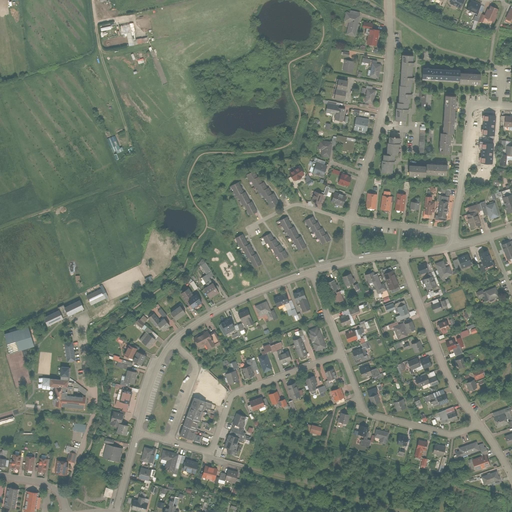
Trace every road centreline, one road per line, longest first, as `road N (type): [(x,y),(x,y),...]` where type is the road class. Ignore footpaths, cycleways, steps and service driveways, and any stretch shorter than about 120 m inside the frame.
road 1 (residential): [(136,433),(209,454),(231,396),(340,353)]
road 2 (residential): [(136,433),(172,342),(217,311),(309,273)]
road 3 (residential): [(348,220),(387,84),(388,0)]
road 4 (residential): [(478,425),(445,371),(399,255)]
road 5 (residential): [(478,425),(451,435),(370,415),(340,353)]
road 6 (residential): [(511,108),(468,111),(453,233)]
road 7 (track): [(91,0),(98,57),(123,128)]
